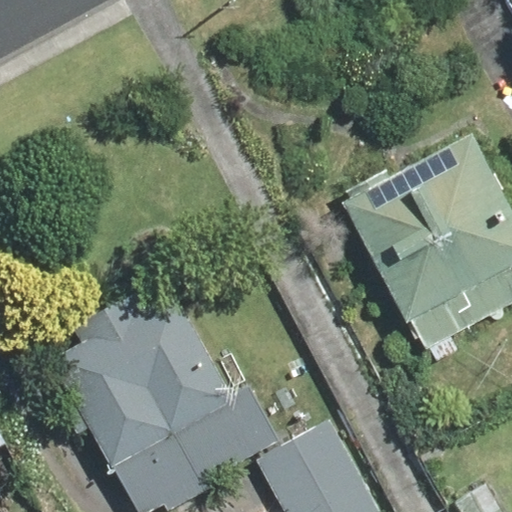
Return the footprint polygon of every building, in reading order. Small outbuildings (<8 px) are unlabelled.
[(351,199),(338,206),(420,355),(511,304),(511,217),(468,138),(399,175),(395,167),(348,193),(351,199)] [(78,342),(47,361),(68,396),(52,406),(74,442),(87,434),(133,511),(154,511),(276,440),(243,386),(228,395),(168,294),(134,314),(124,299),(71,330),(78,342)] [(380,511),(327,419),(253,461),(282,511),(380,511)] [(0,453),(9,449),(0,431),(0,453)] [(507,511),(487,479),(452,500),(459,511),(507,511)]
